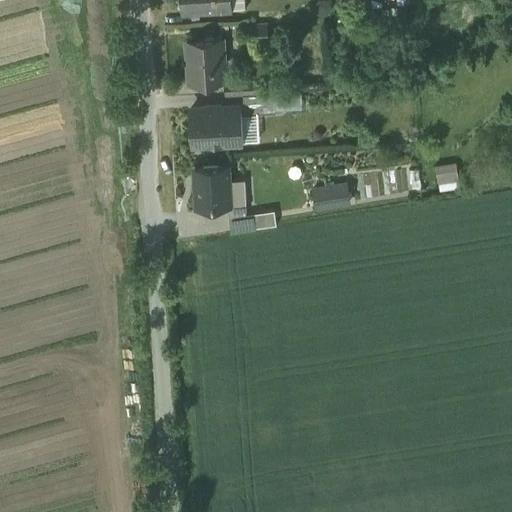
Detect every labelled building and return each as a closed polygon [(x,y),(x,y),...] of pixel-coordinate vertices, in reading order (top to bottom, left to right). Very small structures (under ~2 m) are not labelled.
[(183,0),(184,9),(230,7),(229,0),(183,0)] [(267,23),(241,24),(242,38),(268,37),(267,23)] [(222,36),(187,38),(188,57),(189,57),(191,79),(190,79),(190,81),(225,79),(225,77),(222,36)] [(259,75),(225,77),(225,79),(226,93),(261,91),(259,75)] [(301,90),(275,91),(276,106),(302,106),(301,90)] [(275,91),(261,92),(243,93),(244,113),(258,112),(276,111),(276,106),(275,91)] [(239,105),(191,107),(193,142),(200,142),(202,144),(215,143),(217,141),(241,140),(240,138),(239,113),(239,105)] [(258,112),(244,113),(239,113),(240,138),(259,136),(258,112)] [(444,190),(465,187),(462,162),(441,164),(444,190)] [(227,164),(195,166),(198,206),(230,204),(228,180),(227,164)] [(230,204),(231,216),(246,213),(244,179),(228,180),(230,204)] [(347,182),(313,188),(316,206),(350,200),(347,182)] [(255,212),(257,226),(277,223),(274,209),(255,212)] [(246,213),(231,216),(233,230),(257,226),(255,212),(246,213)]
